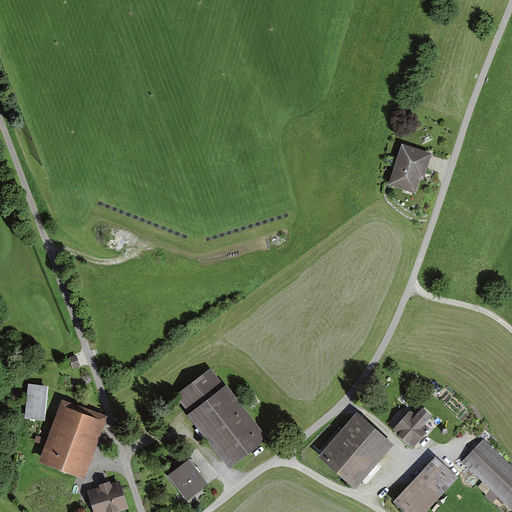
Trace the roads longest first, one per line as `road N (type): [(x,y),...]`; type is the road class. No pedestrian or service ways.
road 1 (track): [(511,6),(383,350),(346,400),(283,455)]
road 2 (track): [(477,432),(458,451),(402,455),(363,500)]
road 3 (track): [(237,489),(186,439),(158,437),(120,452)]
